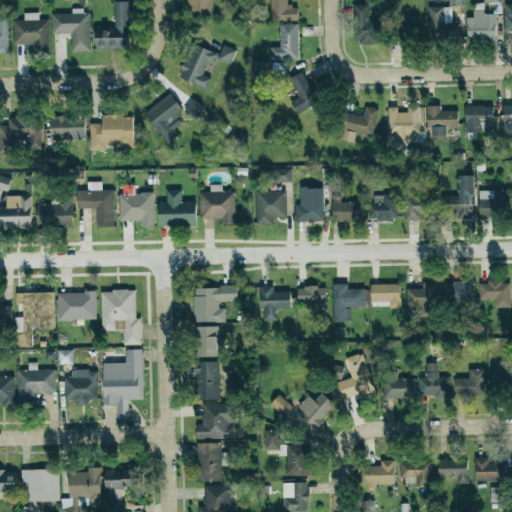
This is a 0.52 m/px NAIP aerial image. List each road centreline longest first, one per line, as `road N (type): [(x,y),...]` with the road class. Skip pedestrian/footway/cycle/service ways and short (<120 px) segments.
road 1 (residential): [(0,259),(511,249)]
road 2 (residential): [(165,257),(169,511)]
road 3 (residential): [(338,510),(337,458),(349,438),(511,428)]
road 4 (residential): [(0,84),(124,81),(149,65),(159,40)]
road 5 (residential): [(341,67),(370,78),(511,75)]
road 6 (residential): [(0,438),(168,435)]
